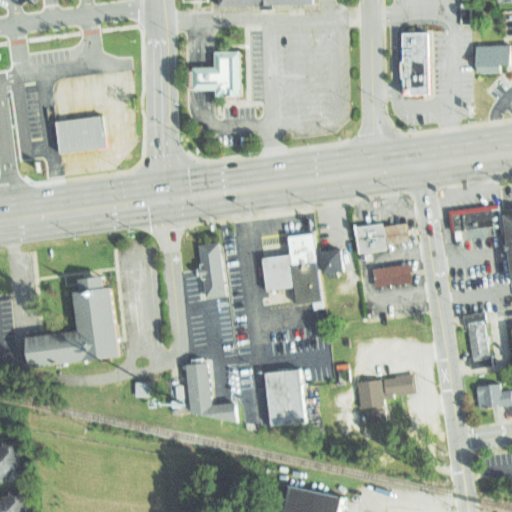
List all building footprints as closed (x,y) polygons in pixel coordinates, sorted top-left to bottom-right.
[(220,0),(221,6),(262,5),(262,8),(275,8),(275,4),(315,3),(314,0),(220,0)] [(410,25),(412,86),(437,85),(436,24),(410,25)] [(510,58),(480,58),(480,40),(509,39),(510,58)] [(198,87),(204,87),(224,87),(224,98),(243,98),(242,54),(220,55),(220,69),(204,69),(198,69),(198,87)] [(64,149),(113,143),(108,107),(60,113),(64,149)] [(503,236),(455,241),(451,208),(499,203),(503,236)] [(357,249),(414,240),(410,214),(352,223),(357,249)] [(273,303),(325,295),(321,271),(318,247),(314,225),(263,233),(273,303)] [(204,291),(197,235),(225,232),(232,288),(204,291)] [(321,271),(346,268),(343,244),(318,247),(321,271)] [(376,286),(373,265),(409,260),(411,282),(376,286)] [(30,367),(26,339),(77,331),(68,279),(112,272),(125,352),(30,367)] [(490,356),(473,357),(471,322),(488,321),(490,356)] [(216,396),(212,356),(186,359),(191,410),(242,425),(238,393),(216,396)] [(362,404),(367,403),(387,400),(386,391),(419,386),(415,366),(357,375),(362,404)] [(272,425),(264,376),(310,369),(318,418),(272,425)] [(511,402),(482,406),(479,383),(503,380),(503,387),(511,386),(511,402)] [(136,381),(137,396),(155,396),(155,381),(136,381)] [(367,403),(369,417),(390,414),(387,400),(367,403)] [(0,434),(0,474),(24,471),(18,432),(0,434)] [(0,489),(0,511),(33,511),(29,486),(0,489)] [(295,490),(291,511),(344,511),(347,499),(295,490)]
